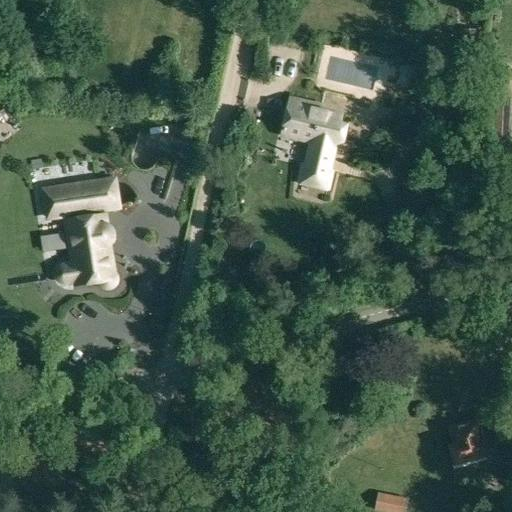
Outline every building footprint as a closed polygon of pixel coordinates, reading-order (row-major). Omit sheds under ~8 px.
[(481,28),(460,28),(460,67),(481,67),(481,28)] [(488,72),(487,96),(505,96),(506,73),(488,72)] [(480,118),(480,83),(458,81),(456,118),(480,118)] [(284,134),(313,141),(307,167),(304,167),(300,182),(327,189),(331,172),(328,172),(335,144),(343,142),(346,129),(340,123),(341,116),(321,111),(322,108),(291,101),(284,134)] [(510,146),(510,122),(486,121),(486,145),(510,146)] [(67,214),(69,230),(69,233),(69,236),(69,239),(70,242),(71,245),(72,248),(74,263),(64,265),(63,265),(61,266),(60,266),(59,268),(58,269),(57,270),(57,272),(57,273),(57,275),(58,276),(59,278),(60,279),(61,280),(62,280),(64,281),(66,281),(67,281),(76,279),(77,284),(101,281),(101,282),(102,283),(103,284),(104,285),(106,286),(107,286),(109,286),(110,286),(112,286),(113,285),(114,284),(115,283),(116,281),(116,280),(116,278),(116,277),(116,275),(115,274),(114,273),(110,244),(111,242),(112,241),(113,239),(114,237),(114,235),(114,233),(114,231),(113,230),(112,228),(111,226),(110,225),(108,224),(107,223),(104,208),(105,208),(119,206),(114,178),(101,180),(44,189),(48,217),(67,214)] [(451,444),(451,446),(446,448),(451,465),(456,463),(488,454),(478,418),(450,426),(454,443),(451,444)] [(381,511),(405,511),(407,497),(379,491),(376,511),(381,511)]
